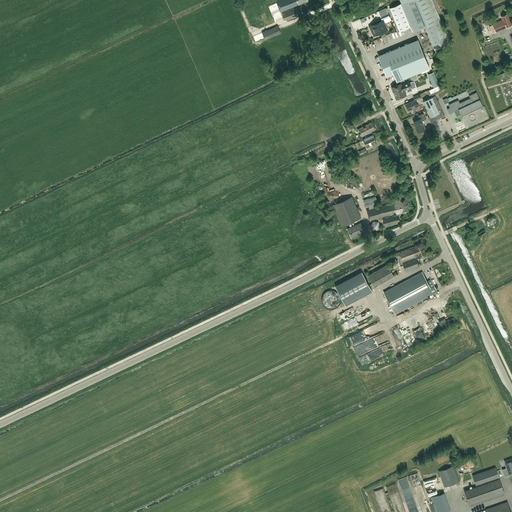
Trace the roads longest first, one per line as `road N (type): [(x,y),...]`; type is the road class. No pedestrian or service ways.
road 1 (tertiary): [(0,424),(429,215)]
road 2 (track): [(0,499),(371,322)]
road 3 (tertiary): [(511,391),(429,215)]
road 4 (tertiary): [(414,166),(337,0)]
